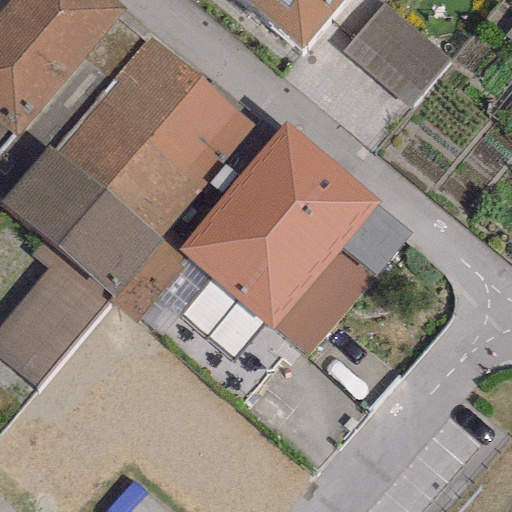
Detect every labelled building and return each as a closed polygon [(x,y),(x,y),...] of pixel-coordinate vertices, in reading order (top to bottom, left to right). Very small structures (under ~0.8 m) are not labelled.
[(123,13),(107,0),(8,0),(0,10),(0,126),(14,139),(123,13)] [(242,0),(300,49),(341,0),(242,0)] [(450,61),(381,4),(340,53),(409,110),(450,61)] [(254,128),(149,39),(53,153),(46,146),(0,200),(0,209),(41,244),(110,302),(133,322),(183,263),(157,241),(254,128)] [(377,205),(281,123),(174,248),(304,358),(367,284),(334,255),(377,205)] [(0,155),(14,139),(0,126),(0,155)] [(0,362),(34,393),(110,302),(41,244),(31,254),(45,269),(0,323),(0,362)]
